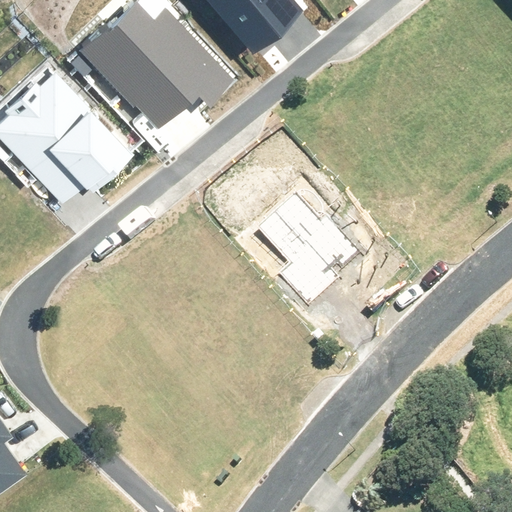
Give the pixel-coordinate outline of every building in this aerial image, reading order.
[(156,19),(137,0),(134,0),(78,51),(155,134),(197,96),(207,107),(235,81),(168,8),(156,19)] [(298,0),(204,0),(252,55),(306,9),(298,0)] [(129,153),(54,74),(40,86),(36,82),(4,111),(8,116),(0,123),(0,144),(59,207),(83,185),(88,191),(129,153)] [(290,263),(279,273),(310,306),(343,276),(334,267),(339,263),(344,268),(361,252),(327,216),(322,221),(296,192),(257,228),(290,263)] [(0,494),(28,475),(7,444),(14,439),(0,417),(0,494)]
